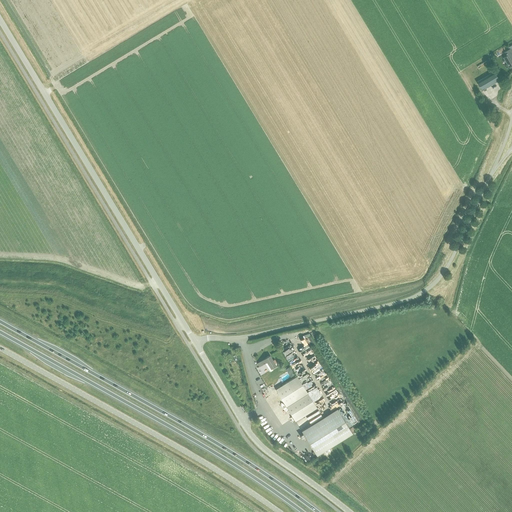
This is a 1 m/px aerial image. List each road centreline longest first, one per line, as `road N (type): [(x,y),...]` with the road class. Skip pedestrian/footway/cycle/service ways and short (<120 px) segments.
road 1 (unclassified): [(194,341),(394,303),(425,289),(451,259),(511,119)]
road 2 (tertiary): [(194,341),(0,19)]
road 3 (trunk): [(317,511),(221,446),(0,321)]
road 4 (trunk): [(0,331),(219,455),(302,511)]
road 5 (unclassified): [(0,348),(278,511)]
road 6 (tertiary): [(248,431),(349,511)]
